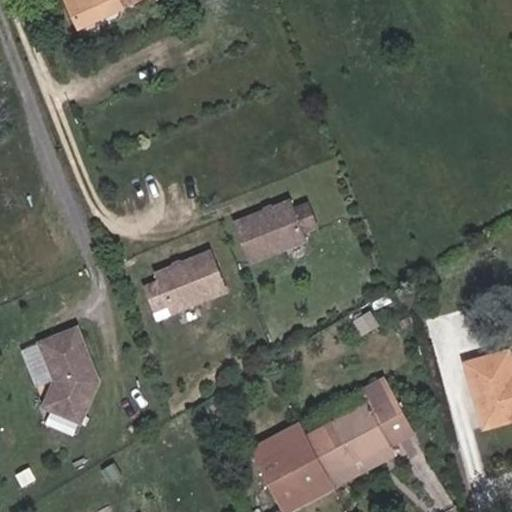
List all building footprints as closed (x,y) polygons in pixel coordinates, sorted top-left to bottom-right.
[(69,0),(81,24),(109,14),(102,0),(69,0)] [(122,6),(119,0),(102,0),(109,14),(122,6)] [(237,223),(253,261),(306,239),(303,232),(318,225),(308,202),(293,209),(290,201),(237,223)] [(148,251),(134,257),(144,279),(158,274),(162,281),(214,259),(198,221),(145,243),(148,251)] [(53,411),(90,425),(106,383),(99,379),(95,371),(100,369),(82,330),(46,347),(63,384),(53,411)] [(511,379),(504,359),(474,368),(492,428),(511,422),(511,379)] [(309,436),(302,424),(250,452),(281,511),(302,511),(304,511),(300,503),(393,454),(388,445),(413,432),(385,380),(361,393),(367,405),(309,436)]
